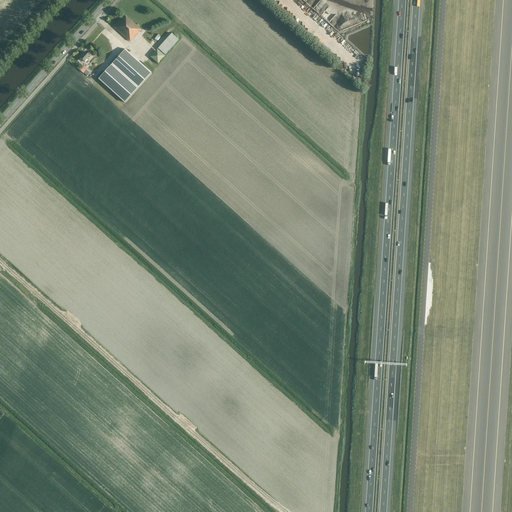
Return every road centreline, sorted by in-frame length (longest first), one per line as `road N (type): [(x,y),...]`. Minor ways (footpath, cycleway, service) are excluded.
road 1 (motorway): [(402,0),(368,511)]
road 2 (motorway): [(383,511),(416,0)]
road 3 (secondary): [(0,122),(109,0)]
